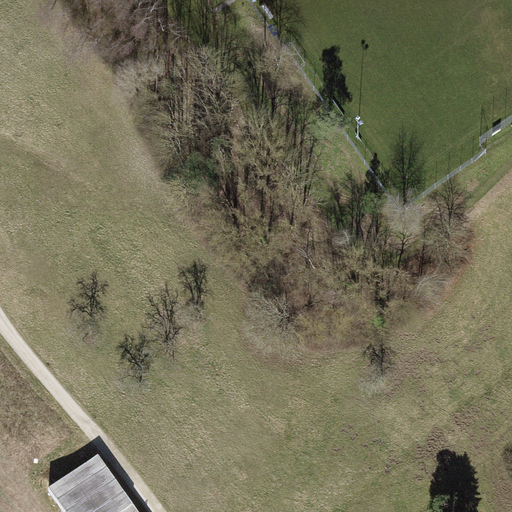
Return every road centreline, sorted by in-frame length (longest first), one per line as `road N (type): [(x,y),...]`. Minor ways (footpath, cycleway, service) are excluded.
road 1 (trunk): [(123,511),(74,202),(29,0)]
road 2 (track): [(0,313),(155,511)]
